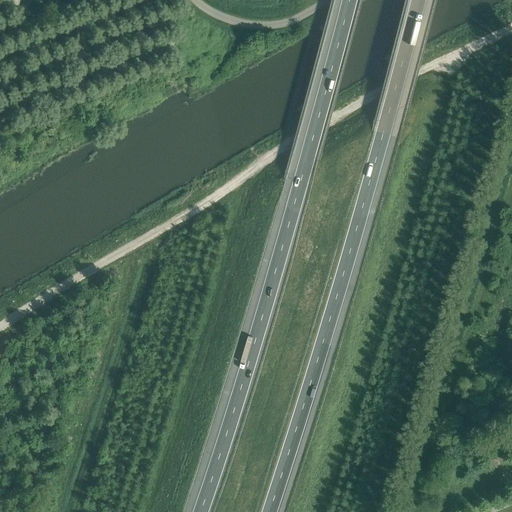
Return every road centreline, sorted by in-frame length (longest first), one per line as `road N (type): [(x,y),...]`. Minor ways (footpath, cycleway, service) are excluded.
road 1 (track): [(511,20),(361,101),(0,325)]
road 2 (motorway): [(268,511),(417,0)]
road 3 (motorway): [(348,0),(200,511)]
road 4 (unclassified): [(331,0),(262,25),(215,15),(193,0)]
